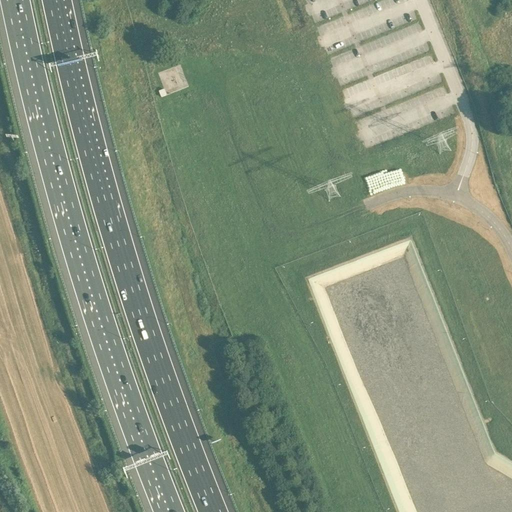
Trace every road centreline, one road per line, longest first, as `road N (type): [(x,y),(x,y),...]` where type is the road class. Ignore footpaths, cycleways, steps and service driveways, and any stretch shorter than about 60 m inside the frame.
road 1 (motorway): [(211,511),(113,230),(54,0)]
road 2 (motorway): [(16,0),(51,159),(169,511)]
